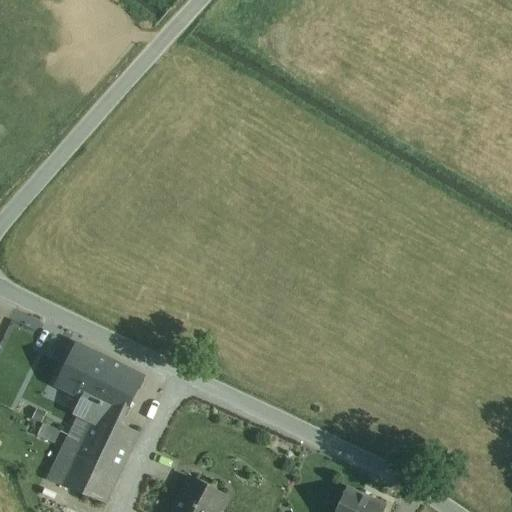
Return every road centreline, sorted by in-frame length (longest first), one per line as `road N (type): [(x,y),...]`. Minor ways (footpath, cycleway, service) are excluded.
road 1 (tertiary): [(451,511),(397,476),(0,289)]
road 2 (tertiary): [(0,225),(205,0)]
